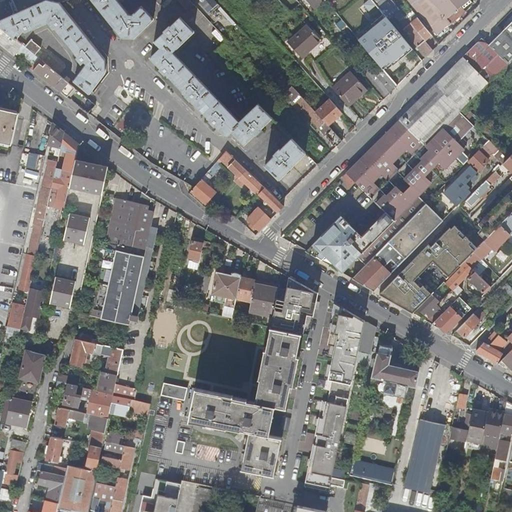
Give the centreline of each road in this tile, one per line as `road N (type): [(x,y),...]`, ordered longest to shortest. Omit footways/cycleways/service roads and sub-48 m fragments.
road 1 (unclassified): [(258,246),(504,0)]
road 2 (residential): [(258,246),(143,176),(0,61)]
road 3 (residential): [(511,385),(258,246)]
road 4 (unknown): [(440,346),(426,365),(395,497),(412,511)]
road 5 (unknown): [(174,197),(136,362)]
road 6 (unknown): [(281,488),(172,456),(173,414)]
